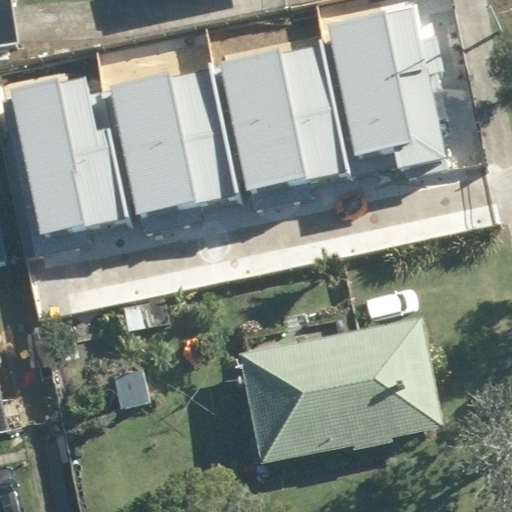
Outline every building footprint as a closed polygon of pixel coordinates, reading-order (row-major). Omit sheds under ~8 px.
[(462,106),(439,0),(324,0),(352,130),(462,106)] [(280,52),(279,49),(219,63),(247,191),(350,169),(322,43),(280,52)] [(238,195),(211,68),(171,76),(170,73),(109,85),(137,216),(238,195)] [(58,84),(58,80),(10,90),(41,235),(129,216),(110,128),(98,130),(86,78),(58,84)] [(180,242),(97,256),(106,303),(189,289),(180,242)] [(419,324),(237,361),(260,475),(442,437),(419,324)] [(0,391),(0,438),(9,437),(0,391)]
